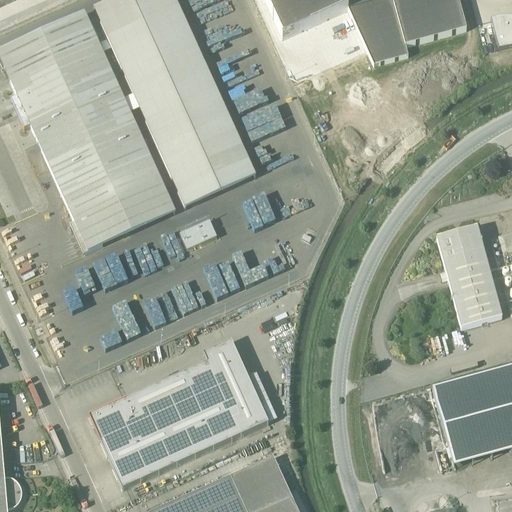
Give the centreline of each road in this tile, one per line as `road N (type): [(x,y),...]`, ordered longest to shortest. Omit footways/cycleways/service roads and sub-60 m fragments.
road 1 (unclassified): [(357,511),(341,450),(337,365),(360,274),(421,185),(511,120)]
road 2 (unknown): [(511,203),(421,236),(394,275),(378,328),(386,362),(401,372),(511,340)]
road 3 (unclassified): [(98,511),(0,300)]
